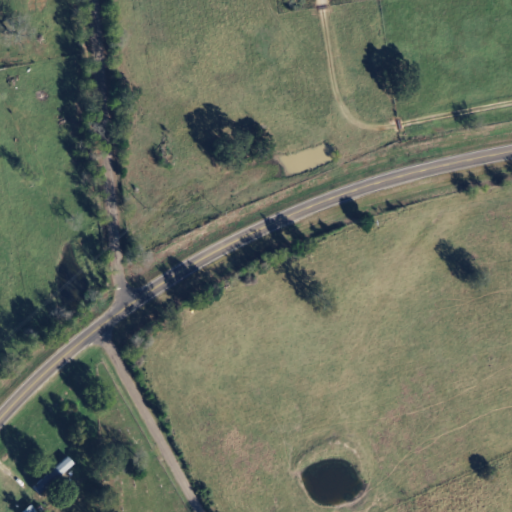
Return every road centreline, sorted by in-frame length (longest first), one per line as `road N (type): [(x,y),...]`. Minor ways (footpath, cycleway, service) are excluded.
road 1 (tertiary): [(0,417),(110,316),(223,245),(360,187),(511,149)]
road 2 (residential): [(212,511),(110,316),(99,0)]
